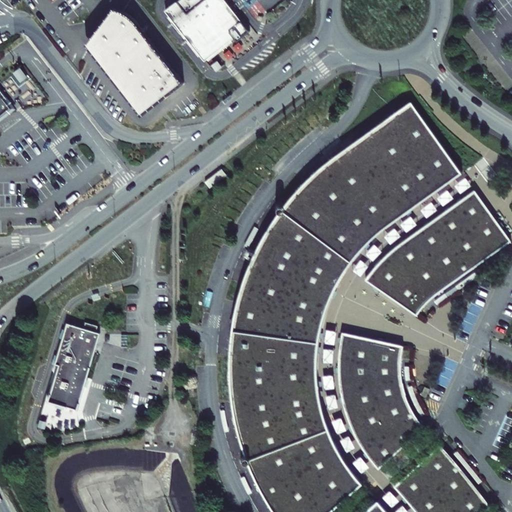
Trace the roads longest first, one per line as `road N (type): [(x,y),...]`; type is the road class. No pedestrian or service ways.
road 1 (unclassified): [(252,511),(216,426),(211,351),(220,295),(253,216),(345,121),(375,60)]
road 2 (tertiary): [(0,320),(327,64),(366,58)]
road 3 (tertiary): [(331,18),(305,56),(93,220)]
road 4 (unclassified): [(419,49),(455,90),(511,130)]
